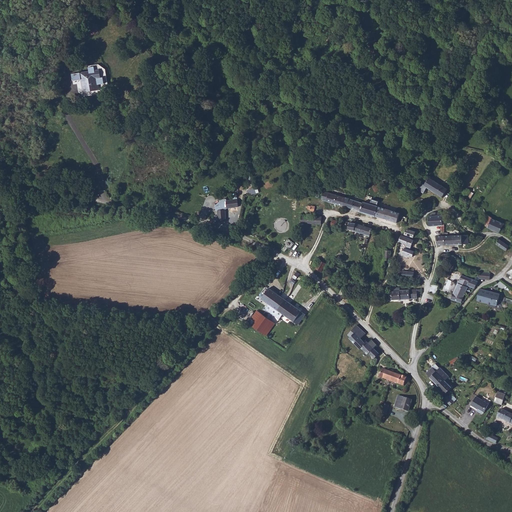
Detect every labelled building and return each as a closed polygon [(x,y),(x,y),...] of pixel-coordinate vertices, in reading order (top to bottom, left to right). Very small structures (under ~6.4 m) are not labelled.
[(83,76),(85,88),(101,85),(100,81),(106,79),(105,73),(102,73),(101,66),(96,67),(96,63),(90,64),(91,68),(73,71),(74,77),(83,76)] [(415,188),(418,190),(422,192),(426,187),(440,197),(446,189),(430,178),(425,185),(420,182),(415,188)] [(343,205),(345,198),(325,190),(322,198),(343,205)] [(228,207),(239,206),(238,198),(230,199),(227,200),(228,207)] [(353,208),(355,200),(345,198),(343,205),(353,208)] [(355,209),(361,211),(364,203),(355,200),(353,208),(352,210),(355,211),(355,209)] [(364,201),(364,203),(361,211),(398,223),(401,212),(364,201)] [(226,219),(225,209),(218,209),(218,215),(215,215),(216,220),(218,219),(219,221),(226,219)] [(440,226),(440,216),(432,217),(432,213),(429,213),(428,217),(426,217),(427,227),(440,226)] [(301,222),(321,224),(322,217),(302,215),(301,222)] [(491,217),(487,215),(482,224),(491,229),(498,233),(503,225),(491,219),(491,218),(491,217)] [(336,227),(338,221),(329,219),(328,223),(330,223),(329,225),(336,227)] [(354,223),(352,229),(352,230),(368,236),(371,229),(354,223)] [(407,228),(405,234),(414,237),(414,236),(416,231),(409,228),(407,228)] [(414,240),(402,235),(400,241),(412,245),(414,240)] [(464,236),(463,236),(437,237),(434,237),(434,246),(465,245),(464,236)] [(509,245),(500,239),(496,244),(506,250),(509,245)] [(416,251),(405,247),(403,253),(413,257),(416,251)] [(428,259),(430,253),(422,250),(420,254),(424,256),(424,257),(428,259)] [(321,272),(325,264),(320,261),(316,269),(321,272)] [(452,299),(462,302),(469,286),(475,289),(479,281),(462,275),(452,299)] [(269,287),(261,299),(268,303),(265,309),(279,319),(283,314),(298,325),(306,314),(269,287)] [(500,293),(480,288),(477,300),(498,306),(500,293)] [(418,298),(417,289),(400,290),(400,291),(392,292),(392,294),(389,295),(390,299),(393,298),(393,299),(418,298)] [(253,327),(265,336),(275,324),(262,314),(253,327)] [(350,319),(347,322),(345,324),(347,326),(342,330),(353,341),(354,340),(361,347),(362,346),(367,352),(372,347),(367,342),(370,339),(364,333),(361,336),(360,335),(358,336),(354,332),(359,327),(350,319)] [(436,363),(427,372),(446,392),(452,387),(446,380),(450,376),(440,366),(440,367),(436,363)] [(408,383),(410,379),(382,368),(379,375),(404,386),(405,382),(408,383)] [(502,404),(506,394),(499,392),(495,402),(502,404)] [(450,405),(454,402),(448,395),(444,399),(450,405)] [(412,400),(398,396),(394,407),(409,413),(412,400)] [(489,404),(476,396),(471,405),(483,413),(489,404)] [(389,406),(382,404),(380,414),(386,416),(389,406)] [(511,423),(511,414),(501,409),(497,417),(511,423)] [(486,438),(495,443),(497,439),(489,434),(486,438)]
